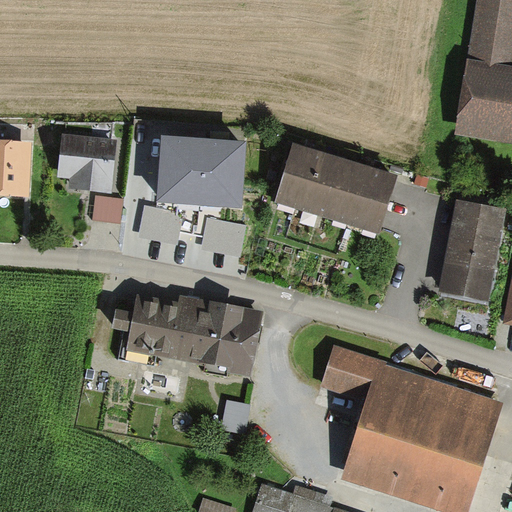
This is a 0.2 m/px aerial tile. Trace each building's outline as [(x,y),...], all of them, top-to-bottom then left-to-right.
[(511,70),(502,69),(511,0),(471,0),(453,127),(511,135),(511,70)] [(114,143),(63,138),(59,178),(110,183),(114,143)] [(162,199),(237,204),(241,145),(166,139),(162,199)] [(0,191),(25,192),(27,146),(0,145),(0,191)] [(272,203),(372,230),(386,178),(286,151),(272,203)] [(118,199),(92,197),(90,220),(116,223),(118,199)] [(453,203),(435,293),(479,302),(496,212),(453,203)] [(243,261),(253,219),(218,210),(207,252),(243,261)] [(500,319),(511,321),(511,263),(510,263),(500,319)] [(119,346),(235,369),(245,320),(129,297),(119,346)] [(440,511),(461,511),(493,408),(333,359),(323,390),(362,402),(340,481),(440,511)] [(241,426),(243,406),(223,405),(221,425),(241,426)] [(262,487),(250,511),(321,511),(323,508),(262,487)] [(228,511),(229,510),(202,501),(198,511),(228,511)]
